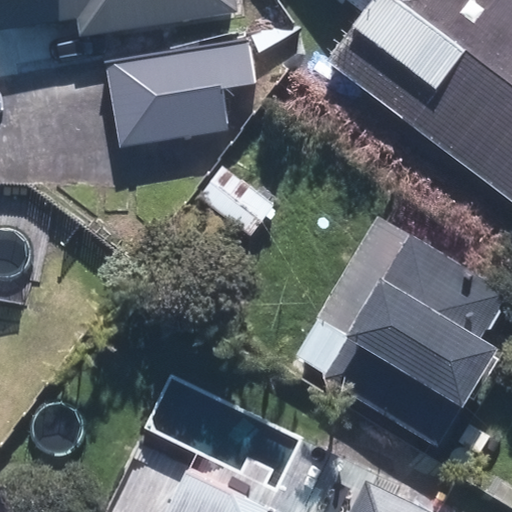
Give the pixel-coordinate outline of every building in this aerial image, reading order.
[(60,0),(64,18),(82,16),(84,32),(235,9),(233,0),(60,0)] [(511,0),(363,0),(327,49),(511,184),(511,0)] [(108,65),(120,147),(227,131),(221,89),(253,84),(247,44),(108,65)] [(218,165),(195,198),(253,239),(277,205),(218,165)] [(379,220),(297,356),(326,374),(324,377),(438,445),(496,349),(477,338),(503,294),(379,220)] [(0,464),(26,481),(73,409),(42,389),(0,454),(0,464)] [(265,511),(266,511),(186,472),(166,511),(265,511)] [(427,511),(367,482),(351,511),(427,511)]
